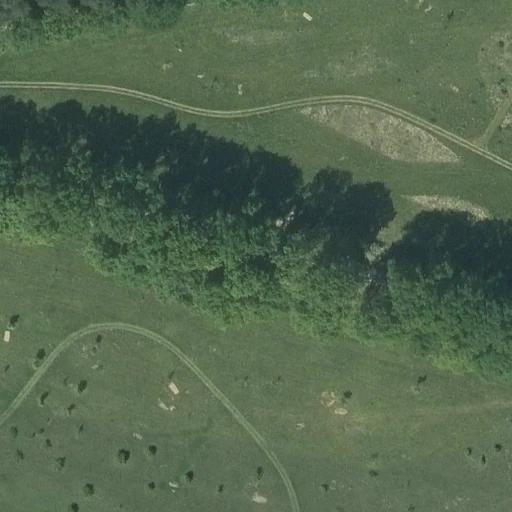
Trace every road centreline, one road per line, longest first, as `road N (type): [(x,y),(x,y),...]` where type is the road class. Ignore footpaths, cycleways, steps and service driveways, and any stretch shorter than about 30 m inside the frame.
road 1 (track): [(511,317),(0,170)]
road 2 (track): [(0,28),(144,0)]
